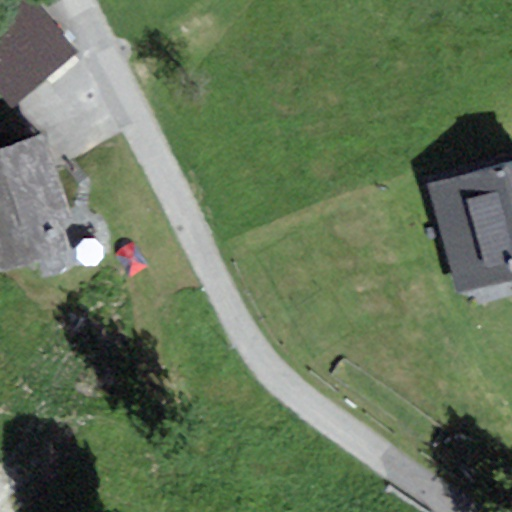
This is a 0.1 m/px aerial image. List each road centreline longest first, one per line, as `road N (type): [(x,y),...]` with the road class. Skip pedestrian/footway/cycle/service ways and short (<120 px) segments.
road 1 (unclassified): [(475,511),(378,457),(279,380),(247,342),(77,0)]
road 2 (track): [(511,75),(498,69),(251,107),(154,148)]
